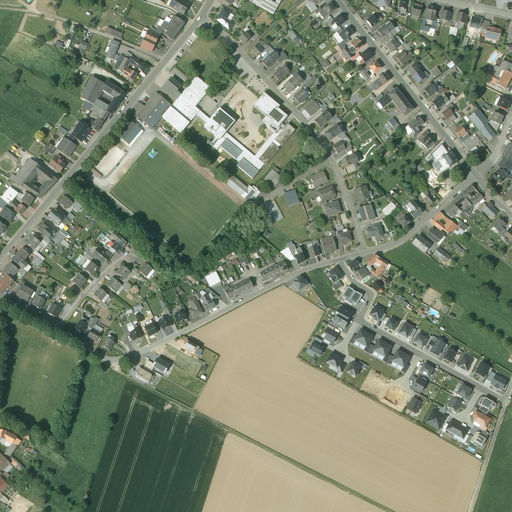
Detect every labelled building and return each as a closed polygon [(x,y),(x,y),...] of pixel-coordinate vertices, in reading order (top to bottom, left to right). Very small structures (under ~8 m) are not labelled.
[(180,2),(178,1),(177,2),(174,0),(173,0),(170,7),(183,15),(189,5),(185,2),(185,3),(181,1),(180,2)] [(277,0),(275,3),(268,0),(262,0),(259,7),(273,15),(281,0),(277,0)] [(319,3),(316,0),(315,0),(309,5),(312,9),(315,6),(319,3)] [(408,1),(404,0),(400,0),(399,8),(402,8),(406,9),(406,7),(408,1)] [(227,7),(222,4),(221,7),(223,9),(230,13),(232,10),(227,7)] [(330,4),(323,9),(323,10),(328,16),(329,16),(335,11),(330,4)] [(414,4),(411,14),(419,16),(422,8),(418,7),(418,6),(414,4)] [(435,8),(428,6),(425,20),(433,22),(434,18),(436,12),(435,12),(435,8)] [(230,13),(223,9),(216,20),(228,30),(233,24),(226,19),(230,13)] [(328,16),(323,10),(322,10),(320,12),(321,14),(321,15),(325,19),(328,16)] [(450,13),(442,11),(440,20),(448,22),(450,13)] [(466,15),(458,13),(455,22),(456,22),(456,23),(460,24),(460,23),(464,24),(466,15)] [(345,22),(340,16),(333,21),(338,28),(345,22)] [(376,19),(373,16),(366,21),(372,28),(378,22),(376,19)] [(177,19),(174,17),(169,25),(170,25),(179,32),(184,24),(183,23),(177,19)] [(480,20),(475,19),(475,20),(471,19),(469,27),(477,29),(478,29),(480,20)] [(333,21),(332,20),(328,23),(334,31),(338,28),(333,21)] [(164,21),(161,27),(164,29),(165,31),(170,25),(169,25),(168,24),(164,21)] [(489,22),(483,21),(481,29),(486,31),(487,27),(488,27),(489,22)] [(394,28),(389,22),(384,26),(389,32),(393,29),(394,28)] [(179,32),(170,25),(165,31),(171,34),(168,37),(172,40),(179,32)] [(434,31),(435,26),(433,25),(432,28),(431,28),(426,27),(426,28),(423,27),(422,31),(433,33),(434,31)] [(389,32),(384,26),(377,31),(382,38),(386,34),(388,33),(389,32)] [(354,34),(348,27),(342,32),(347,39),(354,34)] [(457,29),(450,27),(448,35),(456,36),(457,29)] [(488,27),(487,27),(486,31),(485,36),(488,37),(488,38),(496,40),(498,39),(500,30),(488,27)] [(115,31),(107,28),(105,33),(113,36),(115,31)] [(157,33),(149,29),(147,33),(156,37),(156,36),(158,38),(160,35),(157,33)] [(389,32),(388,33),(391,38),(397,33),(393,29),(389,32)] [(291,31),(287,34),(296,44),(299,40),(291,31)] [(256,32),(250,38),(251,38),(253,42),(259,36),(256,32)] [(347,39),(342,32),(336,37),(341,44),(347,39)] [(156,37),(147,33),(145,38),(156,44),(158,38),(156,36),(156,37)] [(245,33),(239,39),(245,44),(251,38),(250,38),(245,33)] [(156,44),(145,38),(142,44),(150,48),(153,49),(156,44)] [(358,39),(355,42),(354,41),(352,42),(353,43),(351,45),(356,51),(363,46),(358,39)] [(394,40),(393,40),(386,46),(392,53),(399,47),(396,43),(394,40)] [(88,44),(81,41),(78,48),(85,50),(88,44)] [(267,53),(271,50),(262,41),(257,45),(263,51),(266,55),(267,53)] [(117,48),(111,45),(108,53),(106,57),(112,60),(117,48)] [(257,45),(251,51),(257,57),(263,51),(257,45)] [(351,45),(346,48),(341,51),(347,58),(351,55),(356,51),(351,45)] [(367,51),(360,56),(363,60),(365,62),(372,57),(367,51)] [(270,56),(269,56),(274,62),(277,60),(278,58),(277,57),(273,53),(273,52),(270,56)] [(282,52),(277,57),(278,58),(277,60),(280,63),(287,57),(282,52)] [(405,55),(403,52),(395,57),(401,64),(408,59),(408,58),(413,55),(410,52),(405,55)] [(123,74),(126,69),(131,62),(125,58),(121,55),(114,68),(123,74)] [(137,62),(132,56),(129,60),(134,65),(137,62)] [(269,56),(262,63),(267,68),(274,62),(269,56)] [(511,64),(502,60),(499,67),(495,65),(491,73),(498,76),(502,69),(511,73),(511,64)] [(381,69),(376,62),(369,67),(370,69),(374,74),(381,69)] [(414,65),(420,72),(423,69),(417,63),(414,65)] [(149,68),(143,64),(142,66),(139,69),(142,72),(144,74),(149,68)] [(332,68),(328,64),(323,67),(327,72),(332,68)] [(420,72),(414,65),(407,71),(413,77),(420,72)] [(436,77),(440,74),(435,67),(431,71),(436,77)] [(282,70),(280,68),(276,71),(277,72),(274,75),(279,81),(286,75),(282,70)] [(137,75),(126,69),(123,74),(122,75),(130,80),(133,82),(137,75)] [(423,69),(420,72),(425,79),(428,76),(423,69)] [(511,73),(502,69),(498,76),(491,73),(488,80),(505,89),(511,75),(511,73)] [(366,72),(365,70),(361,73),(368,82),(371,79),(370,77),(366,72)] [(420,72),(413,77),(418,84),(425,79),(420,72)] [(306,75),(303,78),(304,80),(302,82),(301,83),(303,85),(311,78),(309,75),(309,76),(306,73),(305,74),(306,75)] [(380,77),(378,78),(383,85),(390,80),(385,74),(382,75),(380,77)] [(293,77),(291,80),(297,87),(301,83),(302,82),(296,75),(293,77)] [(211,89),(196,77),(188,87),(202,99),(211,89)] [(172,78),(168,83),(162,89),(172,98),(176,101),(180,95),(177,92),(178,91),(182,86),(178,83),(172,78)] [(303,85),(301,87),(303,89),(305,88),(305,89),(305,88),(314,81),(311,78),(303,85)] [(383,85),(378,78),(373,82),(375,85),(376,84),(379,88),(383,85)] [(93,79),(84,96),(87,98),(91,91),(96,81),(93,79)] [(297,87),(291,80),(284,86),(290,93),(297,87)] [(104,85),(96,81),(91,91),(99,95),(102,90),(104,85)] [(111,96),(116,87),(111,83),(107,81),(104,85),(102,90),(105,92),(111,96)] [(431,85),(424,90),(430,97),(436,92),(437,92),(436,90),(439,88),(435,83),(432,86),(431,85)] [(116,87),(111,96),(115,99),(121,91),(116,87)] [(188,87),(182,94),(181,95),(176,101),(172,106),(170,108),(189,124),(197,115),(200,111),(195,107),(202,99),(188,87)] [(305,89),(305,88),(303,89),(302,90),(307,96),(310,94),(305,88),(305,89)] [(413,110),(396,88),(393,90),(390,93),(388,95),(392,101),(405,117),(413,110)] [(302,90),(293,97),(299,104),(301,102),(302,103),(305,100),(304,99),(307,96),(302,90)] [(87,98),(85,101),(94,105),(96,101),(99,95),(91,91),(87,98)] [(115,99),(110,107),(114,110),(125,94),(121,91),(115,99)] [(156,93),(144,107),(139,103),(130,114),(135,118),(136,117),(152,130),(162,118),(170,108),(172,106),(156,93)] [(280,106),(264,93),(253,107),(265,117),(262,121),(270,127),(271,125),(277,129),(279,127),(281,124),(287,117),(278,109),(280,106)] [(380,94),(373,100),(377,104),(379,103),(378,101),(382,98),(382,97),(383,97),(380,94)] [(388,95),(386,94),(383,97),(382,97),(382,98),(378,101),(379,103),(383,108),(392,101),(388,95)] [(437,99),(437,98),(434,100),(435,101),(432,103),(435,106),(434,107),(436,109),(437,109),(437,110),(444,104),(442,101),(439,97),(437,99)] [(510,102),(500,98),(500,100),(497,106),(498,107),(506,110),(510,102)] [(94,105),(85,101),(82,107),(90,112),(91,110),(94,105)] [(109,108),(96,101),(94,105),(106,112),(109,108)] [(313,101),(304,109),(310,116),(319,108),(315,103),(313,101)] [(105,111),(94,105),(91,110),(100,115),(98,118),(103,122),(109,114),(104,112),(105,111)] [(448,109),(442,114),(446,120),(453,115),(451,112),(454,110),(452,107),(449,109),(448,109)] [(170,108),(162,118),(181,134),(190,124),(189,124),(170,108)] [(220,110),(217,113),(231,125),(234,122),(220,110)] [(488,122),(478,110),(468,118),(478,130),(486,124),(488,122)] [(211,121),(200,111),(197,115),(207,124),(211,121)] [(326,111),(323,114),(323,115),(322,116),(327,122),(329,120),(332,118),(327,112),(326,111)] [(205,128),(216,138),(219,140),(222,137),(222,136),(226,132),(231,125),(217,113),(211,121),(207,124),(205,128)] [(496,113),(495,113),(493,117),(492,116),(490,121),(499,125),(503,117),(496,113)] [(322,115),(314,121),(320,128),(327,122),(322,116),(322,115)] [(419,117),(412,123),(417,129),(424,123),(419,117)] [(98,118),(94,123),(91,128),(97,132),(103,122),(98,118)] [(338,118),(332,123),(335,126),(340,122),(338,118)] [(397,123),(393,118),(388,122),(392,127),(397,123)] [(87,133),(91,128),(87,125),(81,121),(72,136),(82,142),(85,136),(86,136),(88,133),(87,133)] [(499,125),(490,121),(489,123),(496,131),(499,125)] [(132,122),(119,137),(127,143),(131,137),(133,139),(141,129),(132,122)] [(417,129),(412,123),(408,126),(409,127),(413,132),(417,129)] [(282,130),(274,140),(280,145),(282,146),(295,130),(288,124),(285,127),(282,130)] [(478,130),(474,134),(480,141),(485,137),(489,141),(495,136),(486,124),(478,130)] [(335,126),(330,130),(324,134),(329,142),(335,137),(337,136),(341,133),(336,126),(335,126)] [(60,127),(57,131),(65,135),(67,132),(60,127)] [(413,132),(409,127),(402,132),(407,137),(413,132)] [(461,127),(454,132),(459,138),(466,133),(461,127)] [(226,132),(222,136),(226,139),(242,153),(239,156),(242,158),(253,167),(258,160),(272,144),(274,140),(282,130),(280,128),(256,157),(226,132)] [(468,134),(460,140),(462,143),(470,137),(468,134)] [(462,143),(467,150),(480,141),(474,134),(470,137),(462,143)] [(430,139),(427,136),(426,137),(422,141),(420,142),(422,145),(421,146),(424,148),(425,147),(428,150),(434,144),(431,141),(432,139),(431,138),(430,139)] [(222,137),(219,140),(216,138),(210,145),(217,151),(220,147),(225,140),(222,137)] [(76,146),(64,139),(57,149),(68,157),(76,146)] [(220,147),(236,160),(239,156),(242,153),(226,139),(225,140),(220,147)] [(341,142),(333,146),(337,154),(345,149),(343,145),(341,142)] [(272,144),(258,160),(264,165),(265,166),(279,149),(277,148),(272,144)] [(504,157),(511,164),(511,163),(511,148),(507,145),(502,156),(504,157)] [(49,148),(47,146),(44,150),(52,155),(54,151),(49,148)] [(445,150),(432,158),(435,162),(441,159),(443,158),(443,157),(448,154),(445,150)] [(7,151),(5,154),(17,162),(18,160),(7,151)] [(448,154),(443,157),(443,158),(441,159),(446,167),(448,166),(450,168),(458,162),(451,152),(448,154)] [(354,155),(349,157),(352,164),(357,162),(354,155)] [(59,161),(59,160),(56,157),(50,165),(60,172),(65,165),(59,161)] [(349,157),(341,161),(344,168),(352,164),(349,157)] [(511,167),(511,163),(511,164),(504,157),(497,166),(507,174),(511,167)] [(242,158),(239,162),(237,166),(253,179),(259,172),(258,171),(253,167),(242,158)] [(435,162),(431,165),(438,175),(450,168),(448,166),(446,167),(441,159),(435,162)] [(264,165),(258,160),(253,167),(258,171),(264,165)] [(34,162),(17,184),(20,186),(25,189),(28,185),(37,173),(41,168),(34,162)] [(41,168),(37,173),(41,177),(46,172),(41,168)] [(509,175),(500,168),(498,172),(505,177),(506,178),(509,175)] [(273,171),(272,170),(265,180),(270,184),(271,183),(275,186),(282,178),(277,174),(273,171)] [(53,178),(46,172),(41,177),(48,183),(53,178)] [(323,172),(310,178),(312,181),(314,186),(319,183),(320,185),(327,181),(323,172)] [(505,177),(498,172),(495,175),(494,174),(492,177),(500,183),(505,177)] [(48,183),(43,188),(47,192),(58,181),(54,177),(53,178),(48,183)] [(251,198),(245,192),(247,189),(233,177),(227,184),(252,205),(257,199),(256,198),(255,197),(255,198),(252,196),(251,198)] [(314,186),(312,181),(305,184),(308,191),(315,188),(314,186)] [(39,192),(28,185),(25,189),(36,196),(39,192)] [(471,185),(463,193),(466,196),(469,193),(474,189),(471,185)] [(247,189),(245,192),(251,198),(252,196),(256,191),(257,190),(256,189),(255,191),(250,186),(247,189)] [(365,186),(354,190),(356,195),(357,194),(360,201),(369,198),(365,186)] [(332,187),(319,192),(322,201),(335,196),(332,187)] [(10,188),(1,198),(8,205),(12,201),(18,193),(10,188)] [(39,192),(36,196),(40,199),(47,192),(43,188),(39,192)] [(284,195),(288,206),(299,202),(294,191),(284,195)] [(421,196),(424,199),(429,195),(427,191),(421,196)] [(34,199),(25,193),(23,196),(25,197),(22,201),(25,203),(29,206),(33,201),(32,201),(34,199)] [(466,196),(463,193),(451,203),(455,207),(462,201),(462,202),(463,201),(468,206),(472,203),(471,201),(469,200),(466,196)] [(429,195),(424,199),(429,206),(435,201),(433,199),(431,196),(429,195)] [(474,198),(471,201),(472,203),(473,204),(474,206),(478,202),(480,200),(477,196),(474,198)] [(72,203),(65,197),(60,204),(64,207),(63,208),(65,210),(67,208),(68,209),(71,205),(73,203),(72,203)] [(82,206),(75,200),(72,203),(73,203),(71,205),(73,207),(73,209),(77,212),(82,206)] [(20,208),(12,201),(8,205),(16,212),(20,208)] [(328,205),(324,206),(324,207),(327,216),(339,213),(337,207),(339,206),(337,202),(333,203),(333,204),(328,205)] [(391,202),(382,211),(387,217),(397,208),(391,202)] [(412,202),(408,206),(410,208),(408,210),(409,212),(410,213),(417,207),(412,202)] [(486,206),(482,209),(489,216),(494,216),(497,213),(491,207),(493,206),(489,202),(486,206)] [(20,208),(16,212),(20,215),(26,209),(29,206),(25,203),(20,208)] [(451,203),(444,210),(450,217),(451,216),(453,214),(458,209),(455,207),(451,203)] [(481,206),(477,209),(480,212),(482,209),(486,206),(484,203),(481,206)] [(370,205),(359,209),(363,222),(373,219),(370,212),(372,211),(370,205)] [(417,207),(410,213),(415,219),(421,213),(419,210),(417,208),(417,207)] [(5,208),(3,210),(0,214),(0,215),(9,223),(15,215),(5,208)] [(66,218),(55,209),(48,218),(62,230),(65,226),(64,226),(68,222),(65,219),(66,218)] [(439,213),(430,222),(438,228),(441,231),(443,229),(443,228),(444,227),(437,221),(443,215),(439,213)] [(400,219),(398,221),(402,226),(404,228),(410,223),(407,220),(406,218),(404,216),(400,219)] [(505,225),(499,219),(494,226),(496,228),(495,229),(499,232),(502,228),(505,225)] [(448,223),(444,227),(443,228),(444,229),(448,232),(449,232),(455,225),(450,221),(448,223)] [(468,227),(460,221),(457,226),(458,227),(464,231),(468,227)] [(50,230),(43,224),(38,230),(45,237),(48,239),(50,236),(47,233),(50,230)] [(379,224),(375,225),(375,227),(376,227),(378,235),(375,236),(376,240),(384,237),(380,226),(379,224)] [(455,225),(449,232),(452,234),(458,227),(457,226),(455,225)] [(375,227),(366,230),(366,231),(366,234),(367,234),(369,238),(375,236),(378,235),(376,227),(375,227)] [(143,228),(140,232),(155,244),(158,240),(143,228)] [(394,228),(389,231),(391,234),(392,237),(397,234),(394,228)] [(438,228),(435,232),(442,238),(445,234),(441,231),(438,228)] [(69,234),(63,229),(60,232),(66,237),(69,234)] [(435,232),(431,229),(428,232),(429,233),(427,235),(437,243),(441,238),(442,238),(435,232)] [(338,234),(337,234),(341,246),(345,245),(345,243),(351,242),(349,232),(348,232),(343,234),(342,232),(338,234)] [(127,243),(114,233),(111,236),(117,241),(124,247),(127,243)] [(33,236),(26,244),(35,251),(33,249),(40,242),(33,236)] [(430,245),(418,236),(413,243),(424,253),(430,245)] [(333,239),(328,241),(328,238),(321,240),(325,254),(336,251),(333,239)] [(70,246),(63,240),(60,243),(67,249),(70,246)] [(124,247),(117,241),(114,244),(111,248),(118,254),(124,247)] [(41,243),(40,242),(33,249),(35,251),(37,252),(43,245),(41,243)] [(294,245),(288,248),(294,259),(295,258),(295,257),(298,255),(295,251),(296,250),(294,245)] [(313,248),(308,249),(311,258),(319,255),(316,247),(313,248)] [(280,253),(291,261),(294,259),(288,248),(280,253)] [(446,255),(438,248),(434,254),(442,260),(446,255)] [(22,250),(17,256),(23,261),(28,255),(22,250)] [(109,250),(108,250),(105,254),(110,258),(113,254),(109,250)] [(105,254),(102,251),(99,255),(96,258),(104,265),(110,258),(105,254)] [(298,255),(295,257),(295,258),(299,264),(305,261),(302,254),(301,253),(298,255)] [(17,256),(17,255),(12,260),(16,263),(23,269),(28,264),(23,261),(17,256)] [(249,264),(244,255),(238,258),(243,267),(249,264)] [(374,255),(366,262),(369,265),(369,266),(374,262),(379,258),(374,255)] [(43,262),(38,258),(36,256),(34,259),(40,264),(43,262)] [(379,258),(374,262),(380,266),(381,266),(384,261),(379,258)] [(40,264),(34,259),(32,262),(38,267),(40,264)] [(284,261),(276,265),(280,273),(288,269),(284,261)] [(355,261),(348,266),(351,270),(355,267),(356,266),(357,265),(355,261)] [(98,268),(91,262),(85,270),(93,276),(96,272),(95,271),(98,268)] [(14,266),(10,263),(3,272),(4,273),(10,278),(17,270),(18,269),(14,266)] [(23,269),(16,263),(14,266),(18,269),(17,270),(18,271),(24,276),(26,272),(23,269)] [(145,264),(139,271),(146,277),(152,270),(149,267),(145,264)] [(276,265),(268,269),(272,277),(280,273),(276,265)] [(129,272),(123,267),(117,274),(124,280),(130,272),(129,272)] [(335,268),(329,273),(333,278),(331,279),(334,283),(342,277),(335,268)] [(369,275),(364,268),(363,269),(363,268),(362,268),(361,269),(362,269),(361,270),(358,272),(354,275),(358,280),(359,281),(361,279),(362,279),(362,280),(363,280),(362,279),(367,276),(367,277),(369,275)] [(268,269),(260,273),(264,282),(272,277),(268,269)] [(153,271),(152,270),(146,277),(149,280),(155,272),(153,271)] [(10,278),(4,273),(0,277),(0,285),(4,289),(5,290),(13,281),(10,278)] [(206,277),(211,286),(220,282),(215,273),(206,277)] [(86,281),(79,275),(73,282),(80,288),(86,281)] [(299,290),(306,285),(300,277),(298,279),(298,278),(295,280),(296,281),(293,282),(294,284),(299,290)] [(120,286),(112,279),(107,285),(115,292),(120,286)] [(249,279),(241,283),(245,291),(253,287),(249,279)] [(331,287),(335,292),(342,286),(339,281),(331,287)] [(241,283),(233,287),(237,295),(245,291),(241,283)] [(299,290),(294,284),(289,287),(297,292),(299,290)] [(32,291),(22,286),(20,290),(18,295),(23,298),(22,299),(26,301),(27,302),(29,297),(32,291)] [(233,287),(225,291),(229,299),(237,295),(233,287)] [(347,288),(345,287),(343,290),(345,291),(342,296),(345,299),(344,301),(348,303),(355,292),(353,290),(348,287),(347,288)] [(106,294),(100,289),(94,295),(101,301),(106,294)] [(219,297),(212,291),(210,294),(213,300),(219,297)] [(356,305),(362,296),(357,292),(357,293),(355,292),(348,303),(352,305),(353,303),(356,305)] [(47,297),(40,293),(38,297),(45,301),(47,297)] [(201,297),(201,298),(202,301),(204,304),(210,302),(206,295),(201,297)] [(395,302),(406,308),(408,305),(402,301),(404,299),(399,296),(395,302)] [(45,301),(38,297),(33,305),(40,309),(45,301)] [(196,301),(195,302),(193,298),(189,301),(193,309),(189,311),(193,318),(202,313),(197,303),(196,301)] [(210,302),(204,304),(207,310),(215,307),(212,300),(210,302)] [(55,306),(52,304),(47,313),(56,318),(58,314),(57,313),(60,308),(59,308),(55,306)] [(443,306),(439,312),(445,315),(449,309),(443,306)] [(338,313),(349,319),(352,314),(346,310),(341,307),(338,313)] [(383,312),(374,307),(370,315),(375,318),(374,320),(377,322),(379,320),(382,313),(383,312)] [(182,310),(176,313),(176,314),(174,316),(177,323),(186,319),(183,313),(182,310)] [(346,324),(349,319),(338,313),(336,318),(346,324)] [(166,316),(163,317),(163,319),(159,321),(163,329),(171,325),(167,317),(167,315),(166,316)] [(79,321),(79,322),(87,326),(87,327),(89,328),(91,325),(94,319),(91,318),(89,321),(81,317),(79,321)] [(346,324),(336,318),(335,318),(332,323),(337,326),(343,330),(346,324)] [(386,327),(393,331),(397,323),(390,319),(386,327)] [(87,326),(79,322),(75,330),(83,334),(87,327),(87,326)] [(153,324),(145,328),(149,336),(157,332),(153,324)] [(404,324),(398,334),(407,339),(408,336),(412,328),(404,324)] [(135,331),(130,333),(134,341),(142,337),(135,325),(133,326),(135,331)] [(416,330),(412,328),(408,336),(412,338),(416,330)] [(333,343),(338,334),(332,332),(327,329),(322,338),(333,343)] [(93,330),(92,330),(88,337),(97,342),(101,334),(93,330)] [(356,337),(354,340),(355,341),(360,344),(366,333),(360,330),(356,337)] [(366,347),(369,343),(372,337),(366,333),(360,344),(366,347)] [(413,342),(423,347),(425,344),(427,340),(418,335),(413,342)] [(184,336),(179,344),(183,347),(186,341),(188,339),(184,336)] [(428,344),(433,347),(437,340),(438,339),(432,336),(432,337),(428,344)] [(313,342),(320,346),(323,341),(316,337),(313,342)] [(107,339),(103,346),(110,350),(114,342),(113,342),(107,339)] [(385,344),(379,340),(375,347),(373,351),(374,351),(379,354),(385,344)] [(431,352),(438,356),(441,349),(444,344),(437,340),(433,347),(431,352)] [(186,341),(183,347),(182,348),(186,350),(185,351),(190,353),(193,354),(195,352),(196,353),(199,348),(186,341)] [(320,356),(324,349),(320,346),(313,342),(309,350),(320,356)] [(391,347),(385,344),(379,354),(384,357),(385,357),(387,354),(391,347)] [(451,363),(453,359),(456,353),(448,349),(443,358),(443,359),(451,363)] [(398,364),(403,354),(397,351),(394,357),(392,361),(398,364)] [(458,351),(456,353),(453,359),(458,361),(462,353),(458,351)] [(342,360),(331,354),(326,363),(337,368),(340,362),(342,360)] [(386,363),(390,356),(387,354),(385,357),(384,357),(382,361),(386,363)] [(403,354),(398,364),(403,368),(404,368),(406,364),(410,357),(403,354)] [(470,366),(473,361),(464,356),(458,367),(466,372),(470,366)] [(154,364),(153,367),(154,367),(156,368),(155,369),(160,371),(165,373),(169,365),(157,359),(154,364)] [(144,366),(152,371),(154,367),(153,367),(154,364),(147,361),(144,366)] [(346,365),(340,362),(336,370),(342,373),(346,365)] [(357,365),(353,362),(347,372),(355,376),(361,367),(357,365)] [(487,372),(489,367),(481,363),(480,363),(475,373),(484,378),(487,372)] [(433,369),(424,364),(422,367),(419,372),(429,377),(433,369)] [(142,369),(140,368),(135,376),(149,383),(151,379),(152,380),(154,376),(150,374),(142,369)] [(490,373),(486,379),(492,382),(495,376),(496,375),(491,372),(490,373)] [(506,382),(495,376),(492,382),(491,384),(494,386),(494,387),(497,389),(498,388),(501,390),(506,382)] [(417,379),(413,387),(421,392),(425,384),(420,381),(417,379)] [(457,394),(462,397),(466,399),(471,390),(462,385),(457,394)] [(419,395),(416,400),(421,403),(423,404),(426,399),(419,395)] [(407,409),(415,414),(421,403),(416,400),(413,398),(407,409)] [(448,406),(456,411),(460,403),(456,401),(452,398),(448,406)] [(481,406),(488,410),(490,406),(494,408),(496,404),(484,398),(484,399),(482,398),(478,404),(481,406)] [(479,410),(487,414),(489,410),(488,410),(481,406),(479,410)] [(441,407),(438,412),(444,415),(446,410),(441,407)] [(439,429),(446,417),(444,415),(438,412),(433,410),(426,423),(439,429)] [(480,425),(485,427),(489,420),(485,417),(475,412),(473,416),(474,421),(480,425)] [(446,430),(454,434),(459,425),(451,421),(449,425),(446,430)] [(468,430),(459,425),(454,434),(463,439),(466,434),(468,430)] [(19,435),(28,440),(30,437),(21,431),(19,435)] [(16,438),(7,432),(5,438),(6,438),(13,443),(16,438)] [(474,434),(473,437),(470,441),(477,445),(478,443),(482,446),(487,437),(486,437),(481,434),(479,432),(474,434)] [(469,435),(468,436),(465,443),(468,445),(470,441),(473,437),(469,435)] [(11,446),(6,453),(10,456),(17,447),(12,444),(11,446)] [(3,457),(0,455),(0,467),(3,470),(9,464),(7,462),(7,461),(3,457)] [(10,456),(7,462),(9,464),(19,472),(23,467),(10,456)]
